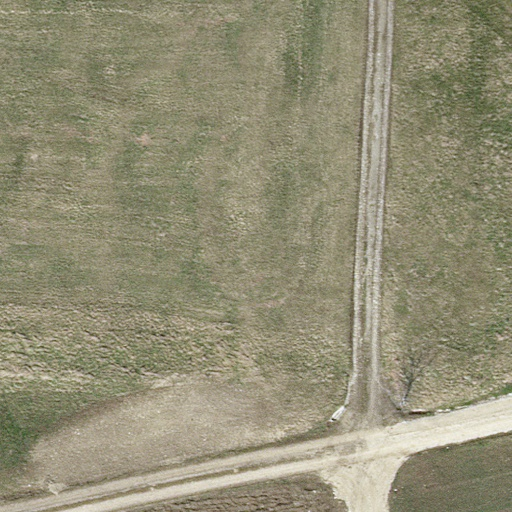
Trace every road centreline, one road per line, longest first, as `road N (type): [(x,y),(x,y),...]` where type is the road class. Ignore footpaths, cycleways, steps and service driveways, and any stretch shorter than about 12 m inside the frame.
road 1 (track): [(38,511),(511,413)]
road 2 (track): [(384,0),(369,444)]
